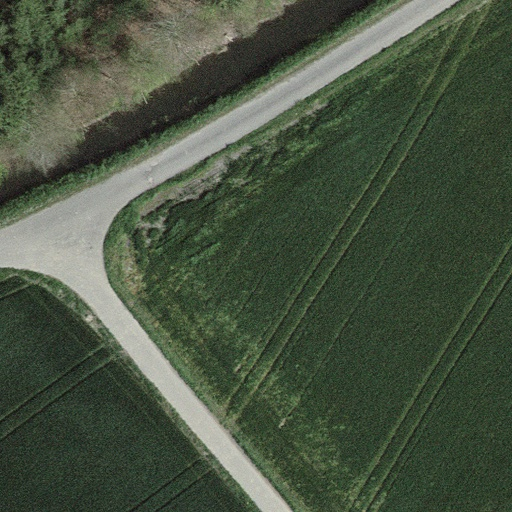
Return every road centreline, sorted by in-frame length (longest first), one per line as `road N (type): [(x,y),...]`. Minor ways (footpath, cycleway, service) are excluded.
road 1 (unclassified): [(437,0),(224,132),(0,245)]
road 2 (track): [(39,227),(280,511)]
